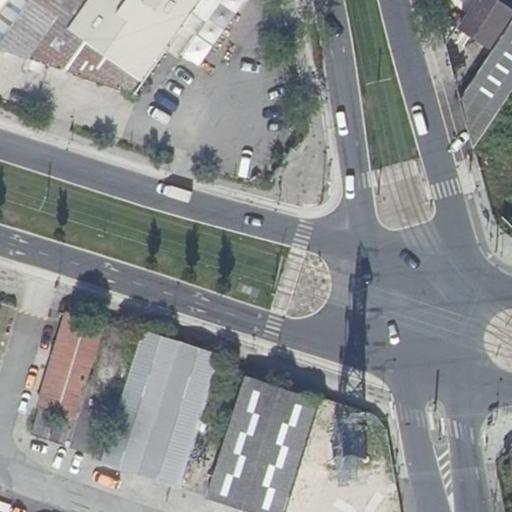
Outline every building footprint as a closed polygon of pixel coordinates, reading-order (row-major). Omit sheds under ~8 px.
[(28,0),(0,41),(0,46),(29,56),(69,0),(28,0)] [(69,0),(29,56),(138,92),(194,10),(201,0),(69,0)] [(201,0),(194,10),(207,18),(219,0),(201,0)] [(219,0),(207,18),(223,30),(243,0),(219,0)] [(511,9),(499,0),(476,0),(460,26),(489,46),(511,12),(511,9)] [(511,20),(458,101),(473,147),(511,89),(511,20)] [(81,415),(109,320),(70,308),(40,403),(44,404),(36,430),(68,441),(77,414),(81,415)] [(181,482),(224,348),(148,325),(106,458),(181,482)] [(286,511),(321,398),(323,393),(250,370),(210,495),(267,511),(286,511)] [(64,511),(18,496),(12,511),(64,511)]
